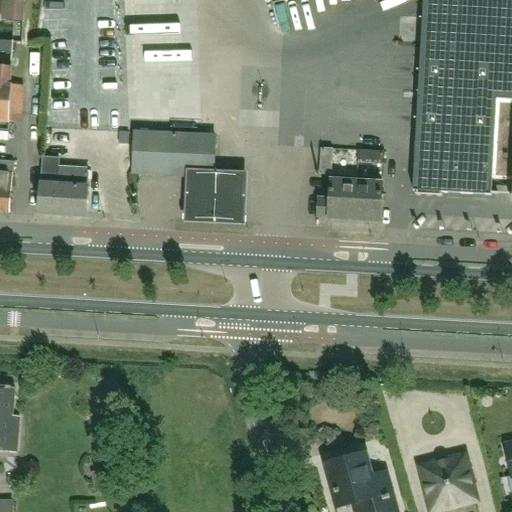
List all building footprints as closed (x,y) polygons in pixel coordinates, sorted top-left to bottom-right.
[(23,22),(23,0),(8,0),(7,21),(23,22)] [(491,196),(496,100),(511,101),(511,0),(423,0),(412,192),(415,192),(415,196),(442,197),(442,193),(491,196)] [(10,43),(0,42),(0,53),(9,54),(10,43)] [(0,123),(20,125),(23,88),(9,87),(11,70),(0,68),(0,123)] [(134,134),(132,175),(213,178),(214,137),(134,134)] [(320,149),(318,175),(331,176),(333,150),(320,149)] [(357,151),(356,164),(383,165),(384,153),(357,151)] [(43,159),(39,215),(85,218),(87,188),(88,170),(58,168),(59,160),(43,159)] [(0,212),(8,213),(13,163),(0,161),(0,212)] [(328,219),(328,221),(380,224),(382,184),(328,181),(327,200),(318,200),(317,218),(328,219)] [(0,453),(17,455),(20,419),(13,418),(16,390),(0,388),(0,453)] [(465,457),(419,468),(430,511),(437,511),(476,502),(465,457)] [(363,458),(328,468),(338,506),(352,502),(354,511),(396,511),(386,474),(369,479),(363,458)] [(0,501),(0,511),(12,511),(13,502),(0,501)]
